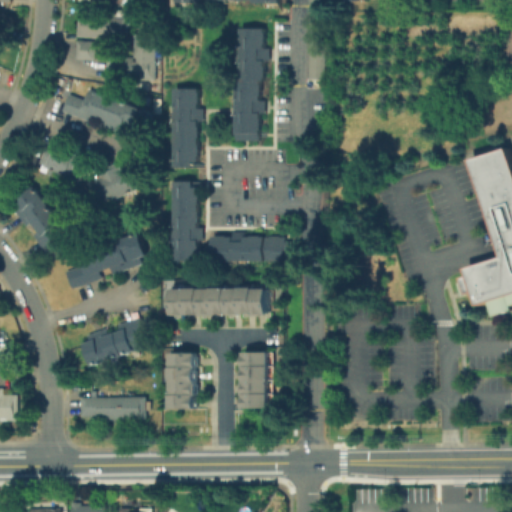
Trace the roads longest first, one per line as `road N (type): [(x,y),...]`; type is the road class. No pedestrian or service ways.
road 1 (secondary): [(511,459),(0,465)]
road 2 (residential): [(0,254),(46,354),(54,465)]
road 3 (residential): [(44,0),(35,67),(0,151)]
road 4 (residential): [(223,338),(229,462)]
